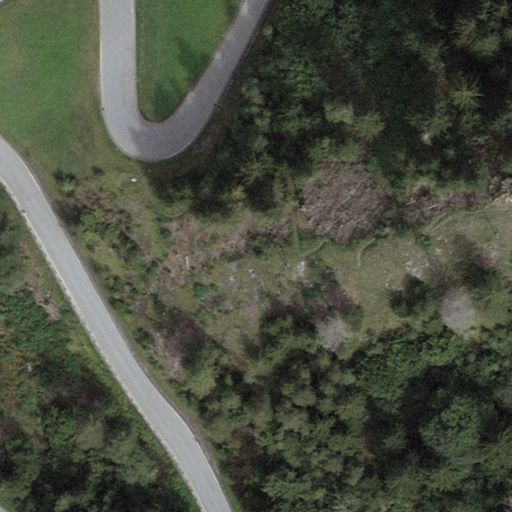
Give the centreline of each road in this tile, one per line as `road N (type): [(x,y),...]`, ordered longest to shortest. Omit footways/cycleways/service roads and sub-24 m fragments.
road 1 (unclassified): [(0,158),(217,511)]
road 2 (unclassified): [(256,0),(197,116),(176,138),(157,143),(138,140),(124,125),(114,93),(114,0)]
